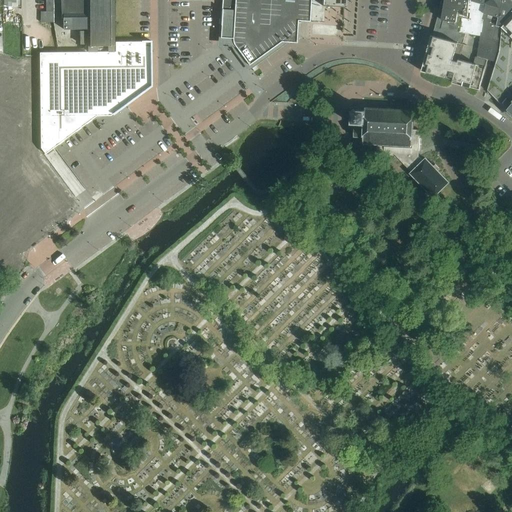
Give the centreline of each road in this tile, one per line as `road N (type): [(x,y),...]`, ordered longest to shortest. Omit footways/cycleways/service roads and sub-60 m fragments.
road 1 (unclassified): [(0,321),(64,252),(204,150)]
road 2 (residential): [(163,0),(163,91),(204,150)]
